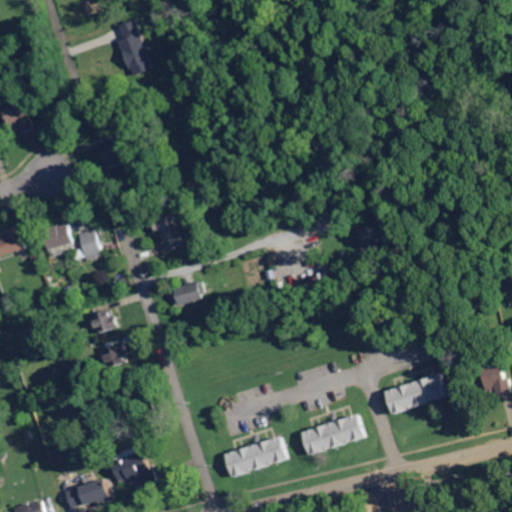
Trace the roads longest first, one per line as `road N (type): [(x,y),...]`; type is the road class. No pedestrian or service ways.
road 1 (residential): [(219,511),(119,214)]
road 2 (residential): [(237,511),(511,445)]
